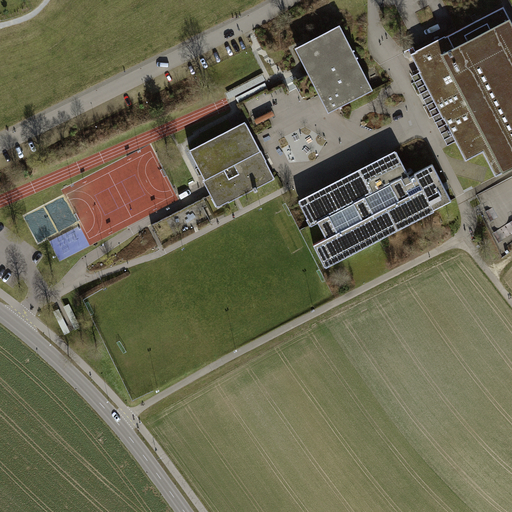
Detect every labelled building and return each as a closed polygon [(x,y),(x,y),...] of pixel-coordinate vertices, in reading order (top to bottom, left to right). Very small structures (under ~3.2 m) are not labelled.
[(511,22),(504,6),(412,51),(466,160),(483,151),(495,176),(511,167),(511,22)] [(339,27),(297,49),(329,112),(372,90),(339,27)] [(212,193),(219,206),(253,189),(255,192),(258,190),(256,187),(274,178),(246,123),(190,151),(212,193)] [(396,151),(300,201),(312,225),(318,222),(326,238),(314,244),(325,266),(451,201),(432,164),(414,173),(415,174),(410,177),(396,151)] [(502,187),(484,191),(491,222),(501,220),(502,222),(511,220),(511,202),(505,204),(504,199),(505,199),(502,187)] [(219,206),(212,193),(152,225),(162,245),(223,214),(219,206)] [(56,257),(78,257),(78,234),(56,234),(56,257)]
